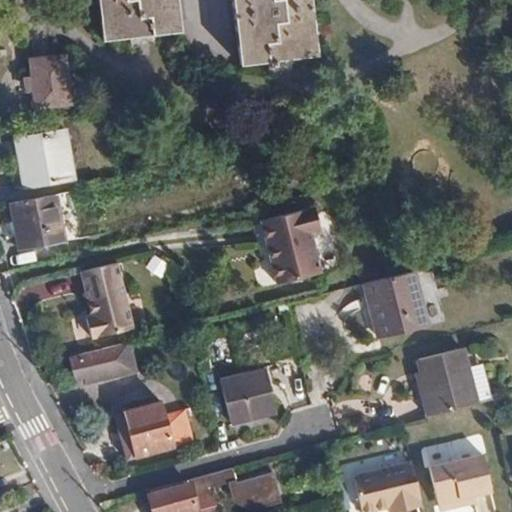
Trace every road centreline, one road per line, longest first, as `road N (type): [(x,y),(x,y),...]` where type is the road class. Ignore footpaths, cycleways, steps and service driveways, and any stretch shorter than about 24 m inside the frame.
road 1 (unknown): [(0,279),(248,232)]
road 2 (residential): [(86,511),(0,333)]
